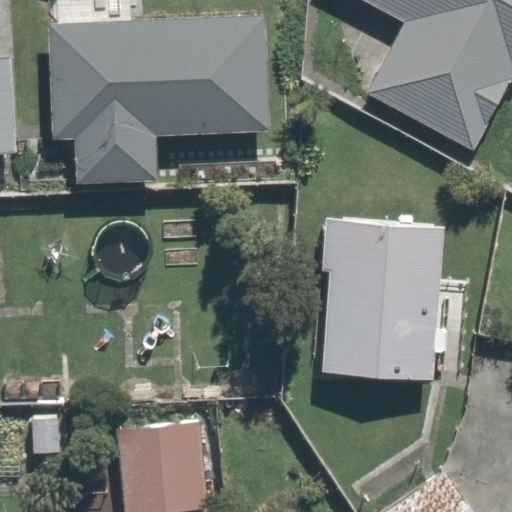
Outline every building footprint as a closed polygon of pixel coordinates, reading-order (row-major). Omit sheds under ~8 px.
[(356,87),(466,142),(511,50),(511,0),(363,0),(392,15),(356,87)] [(70,132),(70,175),(146,175),(146,125),(262,125),(262,10),(43,11),(43,132),(70,132)] [(14,51),(0,51),(0,152),(18,152),(14,51)] [(430,217),(317,211),(314,259),(323,260),(317,362),(421,369),(430,217)] [(199,501),(194,407),(111,411),(117,510),(126,510),(126,511),(194,511),(193,501),(199,501)] [(470,511),(435,460),(367,507),(370,511),(470,511)]
